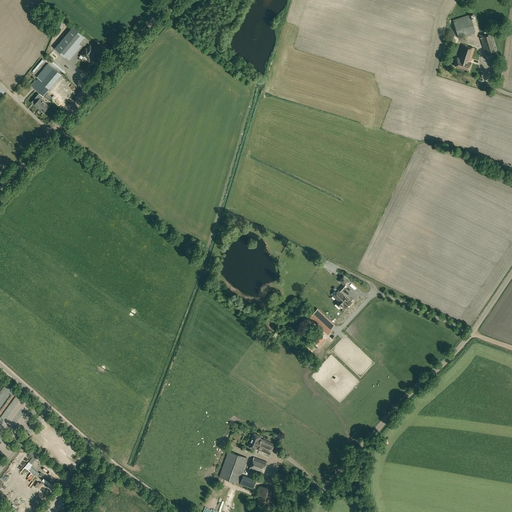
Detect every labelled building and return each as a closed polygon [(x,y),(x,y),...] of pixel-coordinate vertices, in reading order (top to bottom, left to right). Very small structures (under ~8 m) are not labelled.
[(458,36),(475,31),(470,15),(453,20),(458,36)] [(77,44),(84,36),(73,27),(55,48),(66,57),(66,56),(70,59),(81,47),(77,44)] [(486,56),(498,53),(491,31),(479,35),(486,56)] [(470,63),(474,48),(463,45),(459,58),(458,58),(455,67),(469,71),(471,63),(470,63)] [(92,53),(95,50),(90,46),(87,49),(86,49),(82,54),(90,61),(94,55),(92,53)] [(49,64),(37,77),(31,85),(44,96),(62,75),(49,64)] [(43,113),(49,106),(40,98),(35,105),(43,113)] [(344,276),(340,281),(346,286),(350,282),(344,276)] [(336,303),(341,308),(342,306),(343,306),(344,306),(347,308),(352,303),(339,290),(334,296),(339,301),(336,303)] [(317,308),(310,316),(325,331),(333,323),(317,308)] [(261,436),(254,433),(248,447),(255,450),(256,448),(259,450),(261,444),(263,439),(260,438),(261,436)] [(274,444),(263,439),(261,444),(259,450),(270,454),(274,444)] [(239,483),(248,458),(229,451),(220,477),(239,483)] [(263,474),(267,462),(254,457),(249,469),(263,474)] [(37,474),(43,481),(46,479),(39,472),(37,474)] [(256,480),(243,475),(239,485),(253,489),(256,480)] [(274,488),(261,486),(258,504),(270,506),(274,488)]
